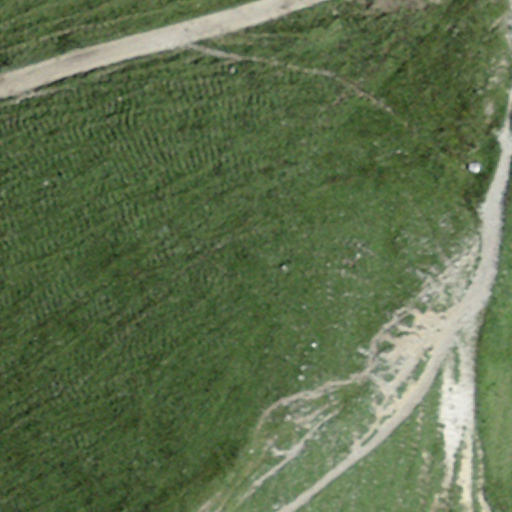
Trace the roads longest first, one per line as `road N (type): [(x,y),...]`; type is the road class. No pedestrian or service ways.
road 1 (track): [(511,121),(486,289),(447,331),(427,378),(388,431),(288,511)]
road 2 (track): [(0,86),(294,0)]
